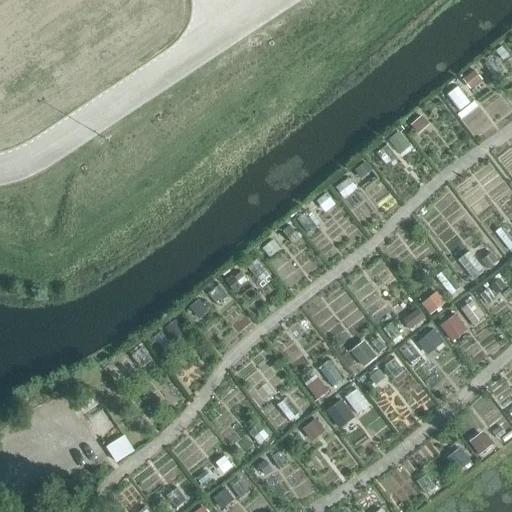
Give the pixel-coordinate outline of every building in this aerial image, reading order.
[(474,71),(463,79),(470,89),(481,80),(474,71)] [(410,125),(417,134),(428,125),(421,116),(410,125)] [(365,162),(354,170),(360,179),(372,170),(365,162)] [(316,201),(323,209),(332,202),(325,193),(316,201)] [(290,225),(283,230),(293,243),(300,238),(290,225)] [(498,261),(491,253),(480,261),(487,270),(498,261)] [(231,276),(225,280),(233,291),(240,286),(234,278),(233,279),(231,276)] [(505,287),(499,279),(491,286),(497,294),(505,287)] [(442,304),(434,293),(423,302),(431,313),(442,304)] [(409,329),(424,318),(417,309),(402,320),(409,329)] [(451,315),(440,323),(450,337),(461,329),(451,315)] [(175,320),(165,328),(174,340),(185,333),(175,320)] [(433,328),(425,334),(433,343),(440,337),(433,328)] [(376,358),(365,344),(353,354),(364,368),(376,358)] [(131,371),(123,361),(111,371),(119,381),(131,371)] [(384,379),(379,371),(369,377),(375,385),(384,379)] [(328,392),(317,378),(307,386),(316,400),(328,392)] [(348,414),(339,403),(328,412),(336,423),(348,414)] [(324,432),(315,419),(302,430),(311,442),(324,432)] [(107,445),(117,461),(135,450),(126,434),(107,445)] [(471,446),(479,455),(491,446),(484,436),(471,446)] [(223,473),(232,467),(224,457),(216,463),(223,473)] [(257,466),(264,476),(273,470),(266,461),(257,466)] [(234,500),(225,489),(212,498),(221,510),(234,500)]
